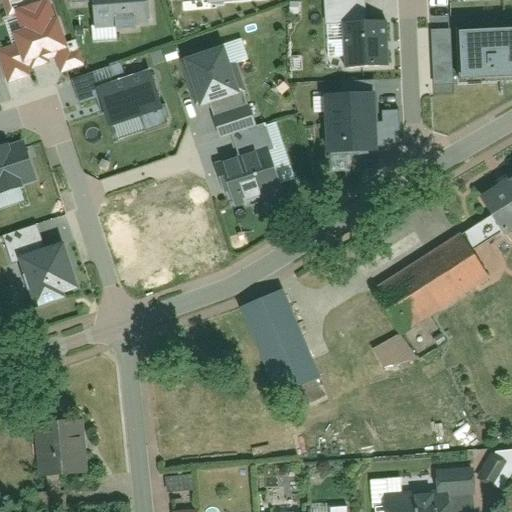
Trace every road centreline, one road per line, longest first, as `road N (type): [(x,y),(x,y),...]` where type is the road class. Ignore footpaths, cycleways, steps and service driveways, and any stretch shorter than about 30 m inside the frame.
road 1 (residential): [(421,182),(234,287),(125,332)]
road 2 (residential): [(125,332),(53,136),(0,124)]
road 3 (residential): [(413,0),(421,182)]
road 4 (residential): [(125,332),(137,372),(149,511)]
road 5 (residential): [(125,332),(0,374)]
